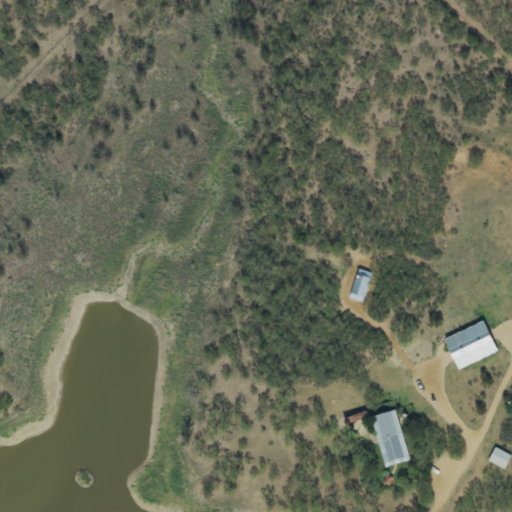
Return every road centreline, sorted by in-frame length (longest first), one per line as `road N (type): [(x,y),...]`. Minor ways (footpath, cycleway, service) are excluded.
road 1 (track): [(511,488),(466,464),(511,360),(476,40),(443,0)]
road 2 (track): [(0,415),(18,406),(70,282),(74,142),(104,84),(112,38),(107,0)]
